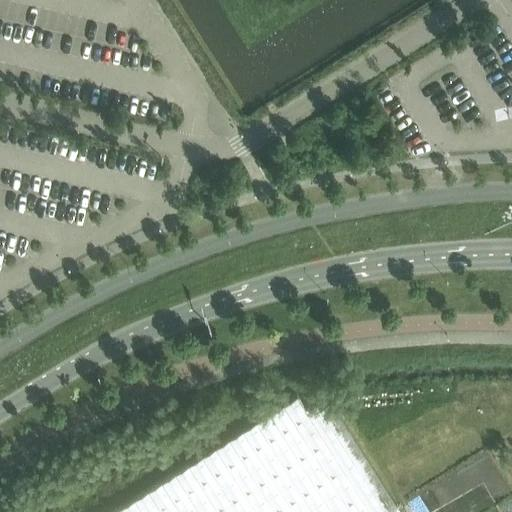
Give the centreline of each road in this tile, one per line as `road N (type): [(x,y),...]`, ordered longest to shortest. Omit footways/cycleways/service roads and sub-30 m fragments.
road 1 (secondary): [(0,413),(95,353),(286,282),(395,263),(511,256)]
road 2 (secondary): [(511,193),(429,196),(262,230),(162,265),(0,351)]
